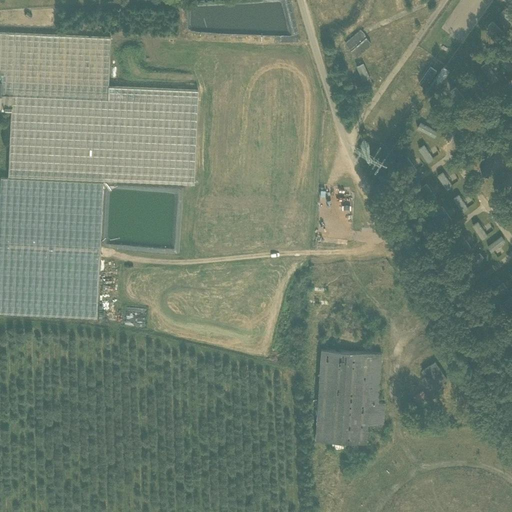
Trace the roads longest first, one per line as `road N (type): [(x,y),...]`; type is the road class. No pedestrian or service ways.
road 1 (unclassified): [(511,419),(450,351),(354,163),(298,0)]
road 2 (track): [(354,163),(339,170),(325,197),(332,238),(386,318),(413,470)]
road 3 (track): [(391,235),(341,253),(142,259)]
